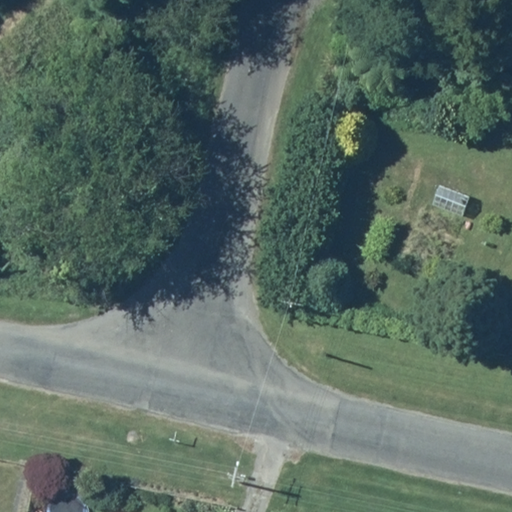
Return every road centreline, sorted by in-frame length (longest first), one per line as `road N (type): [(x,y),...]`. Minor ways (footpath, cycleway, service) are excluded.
road 1 (residential): [(183,393),(277,0)]
road 2 (unclassified): [(183,393),(511,460)]
road 3 (unclassified): [(0,356),(183,393)]
